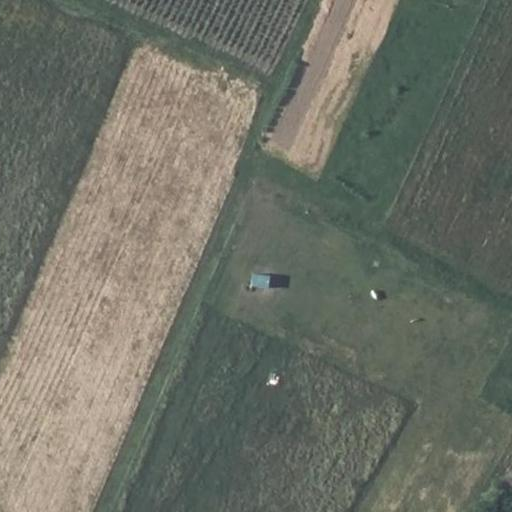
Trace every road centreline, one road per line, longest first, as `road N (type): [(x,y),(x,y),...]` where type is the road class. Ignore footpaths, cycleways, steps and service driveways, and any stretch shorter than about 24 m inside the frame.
road 1 (track): [(101,511),(249,179),(511,313)]
road 2 (track): [(71,0),(264,85),(235,164),(249,179)]
